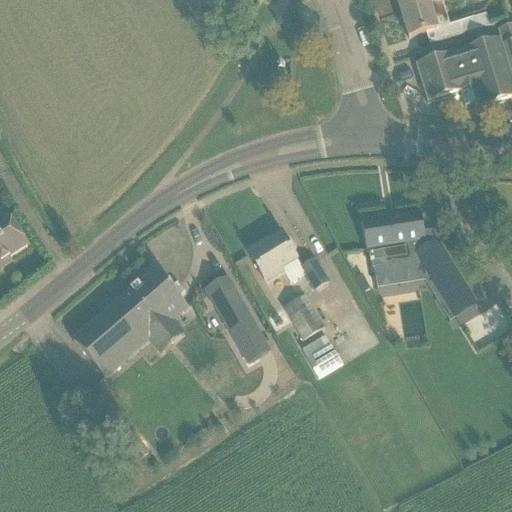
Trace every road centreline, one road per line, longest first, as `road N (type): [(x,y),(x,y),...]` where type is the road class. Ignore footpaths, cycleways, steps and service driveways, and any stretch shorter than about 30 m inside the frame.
road 1 (tertiary): [(0,335),(179,188),(215,168),(361,138)]
road 2 (residential): [(511,302),(450,202),(442,146)]
road 3 (unclassified): [(361,138),(350,53),(325,0)]
